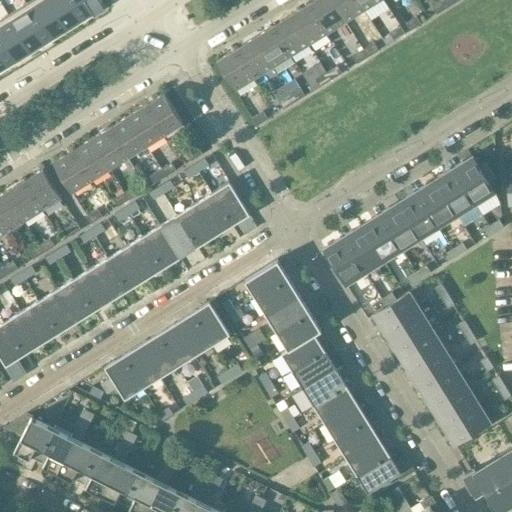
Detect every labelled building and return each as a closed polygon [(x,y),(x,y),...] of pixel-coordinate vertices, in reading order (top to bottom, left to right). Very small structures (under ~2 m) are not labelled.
[(30,0),(26,3),(49,39),(67,28),(49,0),(30,0)] [(49,0),(67,28),(85,17),(75,0),(49,0)] [(101,0),(75,0),(85,17),(105,5),(101,0)] [(332,0),(314,0),(309,3),(327,33),(345,21),(332,0)] [(357,0),(332,0),(345,21),(364,10),(357,0)] [(357,0),(364,10),(379,0),(357,0)] [(441,0),(431,6),(436,14),(447,7),(442,0),(441,0)] [(26,3),(7,14),(30,51),(49,39),(26,3)] [(309,3),(291,15),(309,44),(327,33),(309,3)] [(7,14),(0,18),(0,42),(12,62),(30,51),(7,14)] [(291,15),(272,26),(290,55),(309,44),(291,15)] [(416,16),(405,23),(409,30),(420,23),(416,16)] [(272,26),(254,37),(273,66),(290,55),(272,26)] [(389,33),(394,40),(404,33),(400,26),(389,33)] [(254,37),(235,49),(253,78),(273,66),(254,37)] [(0,69),(12,62),(0,42),(0,69)] [(373,42),(363,49),(367,56),(378,50),(373,42)] [(235,49),(216,61),(235,90),(253,78),(235,49)] [(352,56),(356,63),(367,56),(363,49),(352,56)] [(337,65),(326,72),(331,79),(341,73),(337,65)] [(315,78),(320,86),(331,79),(326,72),(315,78)] [(300,88),(290,94),(294,102),(305,95),(300,88)] [(164,93),(147,104),(165,133),(182,122),(164,93)] [(278,101),(283,109),(294,102),(290,94),(278,101)] [(147,104),(127,116),(146,145),(165,133),(147,104)] [(263,111),(252,118),(256,125),(267,118),(263,111)] [(127,116),(110,127),(128,156),(146,145),(127,116)] [(110,127),(91,139),(109,168),(128,156),(110,127)] [(91,139),(72,150),(91,179),(109,168),(91,139)] [(186,153),(191,160),(202,154),(197,146),(186,153)] [(72,150),(53,162),(71,191),(91,179),(72,150)] [(478,166),(472,156),(453,167),(475,202),(494,191),(488,181),(494,176),(485,161),(478,166)] [(204,158),(194,164),(198,171),(208,165),(204,158)] [(171,163),(160,169),(165,176),(175,170),(171,163)] [(194,164),(184,171),(188,178),(198,171),(194,164)] [(475,202),(453,167),(435,179),(456,214),(475,202)] [(43,168),(25,179),(44,208),(61,198),(43,168)] [(149,176),(154,183),(165,176),(160,169),(149,176)] [(25,179),(7,191),(25,220),(44,208),(25,179)] [(169,179),(159,186),(163,193),(174,186),(169,179)] [(456,214),(435,179),(416,190),(438,225),(456,214)] [(229,181),(211,192),(231,224),(249,213),(229,181)] [(134,185),(123,192),(128,199),(139,193),(134,185)] [(159,186),(149,192),(153,199),(163,193),(159,186)] [(438,225),(416,190),(398,202),(420,237),(438,225)] [(7,191),(0,194),(0,221),(6,232),(25,220),(7,191)] [(112,199),(117,206),(128,199),(123,192),(112,199)] [(231,224),(211,192),(194,202),(214,235),(231,224)] [(135,201),(125,207),(129,214),(139,208),(135,201)] [(194,202),(176,213),(197,246),(214,235),(194,202)] [(420,237),(398,202),(380,213),(402,248),(420,237)] [(125,207),(114,214),(119,221),(129,214),(125,207)] [(97,208),(86,215),(91,223),(101,216),(97,208)] [(197,246),(176,213),(159,224),(179,257),(197,246)] [(402,248),(380,213),(361,224),(383,260),(402,248)] [(503,226),(499,219),(489,225),(493,232),(503,226)] [(65,228),(69,236),(80,229),(76,221),(65,228)] [(100,222),(90,229),(94,236),(105,229),(100,222)] [(179,257),(159,224),(142,235),(162,267),(179,257)] [(383,260),(361,224),(343,236),(365,271),(383,260)] [(493,232),(489,225),(479,231),(483,238),(493,232)] [(90,229),(80,235),(84,242),(94,236),(90,229)] [(142,235),(124,245),(145,278),(162,267),(142,235)] [(365,271),(343,236),(324,247),(329,255),(327,256),(338,274),(339,273),(346,283),(365,271)] [(49,238),(40,244),(44,251),(54,245),(49,238)] [(467,249),(462,242),(452,248),(457,255),(467,249)] [(28,251),(32,259),(44,251),(40,244),(28,251)] [(66,244),(55,250),(60,257),(70,251),(66,244)] [(124,245),(107,256),(127,289),(145,278),(124,245)] [(457,255),(452,248),(442,254),(447,261),(457,255)] [(55,250),(45,257),(49,264),(60,257),(55,250)] [(127,289),(107,256),(90,267),(110,300),(127,289)] [(277,258),(244,278),(255,296),(288,276),(277,258)] [(12,261),(2,267),(7,275),(17,268),(12,261)] [(31,265),(21,272),(25,279),(35,272),(31,265)] [(430,272),(426,265),(416,271),(420,278),(430,272)] [(110,300),(90,267),(72,278),(93,311),(110,300)] [(420,278),(416,271),(406,277),(410,284),(420,278)] [(21,272),(11,278),(15,285),(25,279),(21,272)] [(288,276),(255,296),(266,313),(299,293),(288,276)] [(93,311),(72,278),(55,288),(76,321),(93,311)] [(448,293),(441,283),(434,287),(441,297),(448,293)] [(76,321),(55,288),(38,299),(58,332),(76,321)] [(386,332),(421,310),(409,291),(396,299),(386,305),(376,311),(374,312),(386,332)] [(392,292),(381,298),(386,305),(396,299),(392,292)] [(299,293),(266,313),(277,331),(310,310),(299,293)] [(454,303),(448,293),(441,297),(447,308),(454,303)] [(229,298),(222,303),(228,313),(235,309),(229,298)] [(386,305),(381,298),(372,304),(376,311),(386,305)] [(58,332),(38,299),(20,310),(41,343),(58,332)] [(230,333),(209,300),(191,312),(192,314),(211,345),(230,333)] [(235,309),(228,313),(234,323),(241,319),(235,309)] [(20,310),(3,321),(23,354),(41,343),(20,310)] [(310,310),(277,331),(287,348),(312,333),(312,334),(319,330),(321,329),(310,310)] [(397,350),(432,328),(421,310),(386,332),(397,350)] [(211,345),(192,314),(191,312),(174,322),(175,324),(194,355),(211,345)] [(470,330),(464,320),(457,324),(463,334),(470,330)] [(3,321),(0,322),(0,356),(13,378),(23,372),(15,359),(23,354),(3,321)] [(194,355),(175,324),(174,322),(156,333),(157,335),(176,366),(194,355)] [(408,368),(443,347),(432,328),(397,350),(408,368)] [(477,340),(470,330),(463,334),(470,344),(477,340)] [(176,366),(157,335),(156,333),(139,344),(140,346),(159,377),(176,366)] [(250,333),(243,337),(249,348),(256,343),(250,333)] [(322,351),(312,334),(312,333),(287,348),(280,352),(291,370),(322,351)] [(256,343),(249,348),(256,358),(263,354),(256,343)] [(159,377),(140,346),(139,344),(121,355),(123,357),(142,388),(159,377)] [(420,387),(455,365),(443,347),(408,368),(420,387)] [(333,368),(322,351),(291,370),(302,387),(333,368)] [(142,388),(123,357),(121,355),(104,366),(124,399),(142,388)] [(493,367),(487,356),(480,361),(486,371),(493,367)] [(237,363),(227,370),(231,377),(242,370),(237,363)] [(431,405),(466,383),(455,365),(420,387),(431,405)] [(344,385),(333,368),(302,387),(313,404),(344,385)] [(217,376),(221,383),(231,377),(227,370),(217,376)] [(265,372),(258,376),(264,387),(271,382),(265,372)] [(504,385),(498,375),(491,379),(497,389),(504,385)] [(271,382),(264,387),(271,397),(278,392),(271,382)] [(443,423),(477,402),(466,383),(431,405),(443,423)] [(92,385),(89,393),(100,398),(103,391),(92,385)] [(203,385),(192,391),(197,398),(207,392),(203,385)] [(355,403),(344,385),(313,404),(324,422),(355,403)] [(511,395),(504,385),(497,389),(504,399),(511,395)] [(182,398),(186,405),(197,398),(192,391),(182,398)] [(454,442),(489,421),(477,402),(443,423),(454,442)] [(365,420),(355,403),(324,422),(334,439),(365,420)] [(287,406),(280,411),(286,421),(293,417),(287,406)] [(168,407),(158,413),(162,420),(172,413),(168,407)] [(92,414),(88,412),(84,410),(77,423),(85,427),(92,414)] [(31,416),(29,420),(22,417),(7,426),(22,434),(13,451),(30,460),(33,455),(38,457),(53,427),(31,416)] [(57,474),(75,438),(71,436),(76,425),(59,416),(53,427),(38,457),(44,460),(41,466),(57,474)] [(293,417),(286,421),(292,431),(299,427),(293,417)] [(376,437),(365,420),(334,439),(345,456),(376,437)] [(96,449),(79,440),(85,427),(77,423),(76,425),(71,436),(75,438),(57,474),(73,482),(75,476),(81,479),(96,449)] [(127,431),(120,444),(128,449),(135,436),(127,431)] [(387,455),(376,437),(345,456),(356,474),(387,455)] [(308,441),(301,445),(307,456),(314,451),(308,441)] [(118,459),(100,495),(116,503),(118,498),(124,501),(139,470),(122,461),(128,449),(120,444),(114,457),(118,459)] [(118,459),(114,457),(96,449),(81,479),(86,482),(84,487),(100,495),(118,459)] [(321,462),(314,451),(307,456),(314,466),(321,462)] [(169,453),(163,466),(171,470),(178,457),(169,453)] [(511,453),(478,474),(474,468),(465,474),(476,492),(485,487),(499,509),(511,500),(511,453)] [(387,455),(356,474),(367,492),(410,465),(406,458),(404,455),(392,463),(387,455)] [(163,466),(156,479),(161,481),(144,511),(171,511),(182,492),(165,483),(171,470),(163,466)] [(156,479),(139,470),(124,501),(129,503),(127,509),(133,511),(144,511),(161,481),(156,479)] [(212,475),(206,488),(214,492),(220,479),(212,475)] [(329,476),(322,480),(329,491),(336,486),(329,476)] [(222,511),(208,505),(214,492),(206,488),(199,501),(203,503),(198,511),(222,511)] [(339,488),(330,493),(338,505),(349,504),(339,488)] [(272,500),(282,505),(287,496),(276,491),(272,500)] [(198,511),(203,503),(199,501),(182,492),(171,511),(198,511)] [(255,496),(249,509),(254,511),(257,511),(264,500),(255,496)] [(439,511),(430,498),(425,501),(428,505),(417,511),(439,511)] [(411,511),(406,502),(402,505),(398,507),(400,511),(411,511)]
